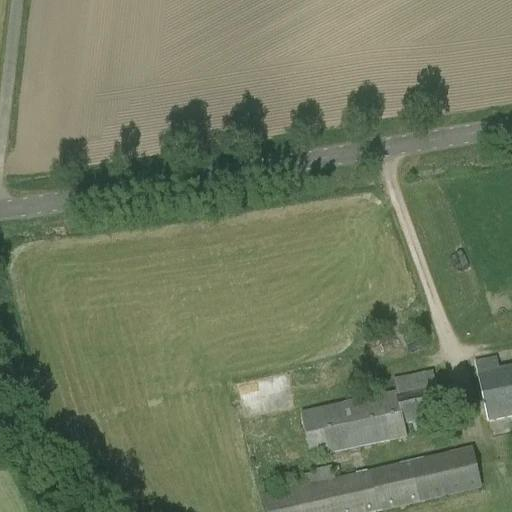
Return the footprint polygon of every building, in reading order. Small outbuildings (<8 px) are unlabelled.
[(498,360),(476,365),(479,376),(489,423),(511,418),(511,368),(500,371),(498,360)] [(396,394),(301,414),(311,460),(408,439),(405,427),(443,419),(433,372),(393,380),(396,394)] [(464,450),(410,464),(420,505),(475,491),(464,450)] [(306,487),(265,497),(268,511),(388,511),(420,505),(410,464),(410,463),(335,480),(306,487)] [(316,474),(304,477),(306,487),(335,480),(332,468),(315,472),(316,474)]
